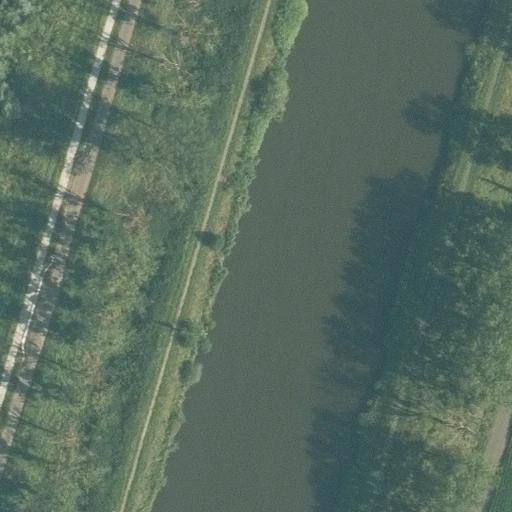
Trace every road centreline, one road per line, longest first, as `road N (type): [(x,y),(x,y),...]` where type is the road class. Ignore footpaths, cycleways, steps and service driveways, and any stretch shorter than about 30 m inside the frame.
road 1 (unclassified): [(0,463),(135,0)]
road 2 (tertiary): [(475,511),(511,385)]
